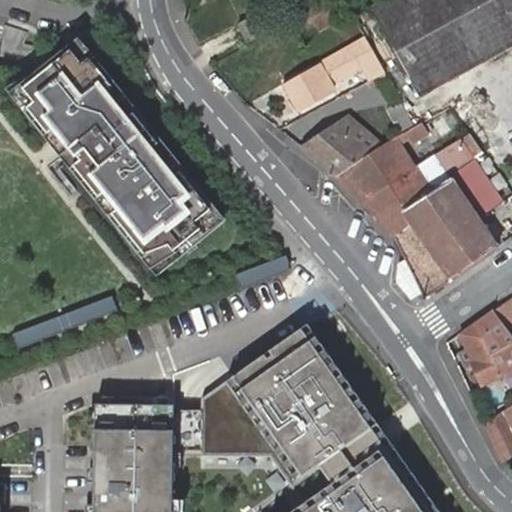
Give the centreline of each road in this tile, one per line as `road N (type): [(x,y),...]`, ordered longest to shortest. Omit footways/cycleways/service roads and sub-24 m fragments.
road 1 (residential): [(404,342),(194,90),(169,55),(151,0)]
road 2 (residential): [(511,501),(484,476),(404,342)]
road 3 (residential): [(404,342),(511,270)]
